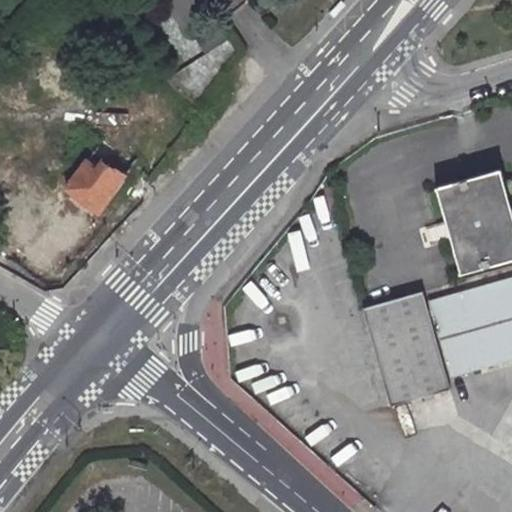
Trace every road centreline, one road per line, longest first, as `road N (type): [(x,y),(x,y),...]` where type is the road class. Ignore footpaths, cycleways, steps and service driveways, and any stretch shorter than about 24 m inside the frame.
road 1 (secondary): [(381,0),(78,331)]
road 2 (secondary): [(227,233),(381,66)]
road 3 (tertiary): [(231,439),(188,345),(227,233)]
road 4 (secondary): [(0,485),(116,353)]
road 5 (secondary): [(116,353),(227,233)]
road 6 (tertiary): [(116,353),(231,439)]
road 7 (residential): [(381,66),(425,94),(511,74)]
